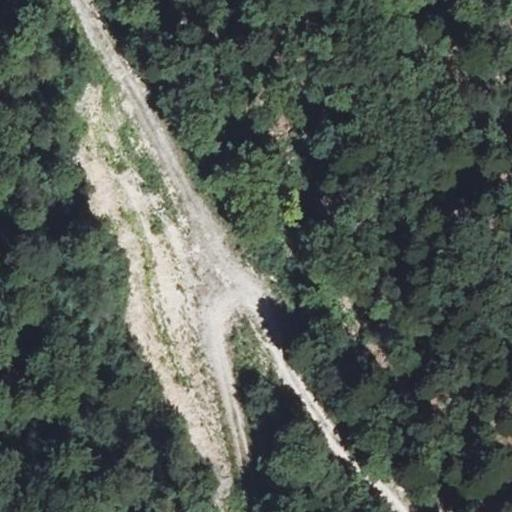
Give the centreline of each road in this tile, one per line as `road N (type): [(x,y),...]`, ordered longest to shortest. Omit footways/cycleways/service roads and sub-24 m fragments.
road 1 (track): [(402,511),(211,289),(71,0)]
road 2 (track): [(211,289),(260,511)]
